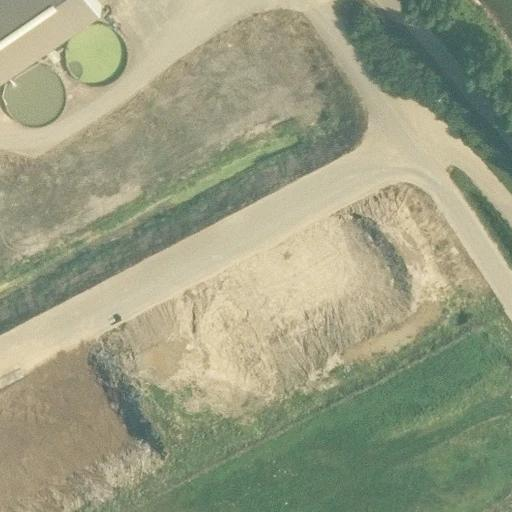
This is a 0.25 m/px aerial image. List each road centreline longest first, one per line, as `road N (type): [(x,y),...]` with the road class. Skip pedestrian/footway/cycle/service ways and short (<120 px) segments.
road 1 (track): [(511,302),(446,192),(408,174),(366,179),(0,367)]
road 2 (motorway): [(0,265),(433,0)]
road 3 (motorway): [(351,0),(0,215)]
road 4 (unclassified): [(511,142),(389,0)]
